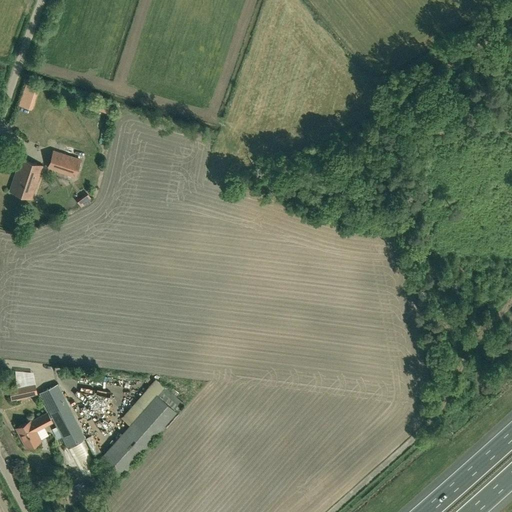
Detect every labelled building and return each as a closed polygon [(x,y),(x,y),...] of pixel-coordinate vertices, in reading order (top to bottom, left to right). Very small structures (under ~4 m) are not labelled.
[(74,177),(80,159),(53,150),(47,168),(74,177)] [(43,166),(29,161),(20,158),(9,191),(32,198),(43,166)] [(85,207),(96,200),(92,192),(80,200),(85,207)] [(36,380),(37,371),(26,371),(26,380),(36,380)] [(98,462),(118,479),(185,404),(173,393),(176,390),(173,387),(170,391),(156,378),(122,417),(130,424),(98,462)] [(10,388),(12,399),(36,394),(34,383),(10,388)] [(58,384),(40,393),(67,447),(85,438),(58,384)] [(30,420),(16,428),(27,447),(41,440),(36,430),(52,422),(47,413),(31,421),(30,420)] [(104,441),(100,434),(91,439),(94,446),(104,441)] [(89,495),(83,483),(64,493),(70,505),(89,495)]
